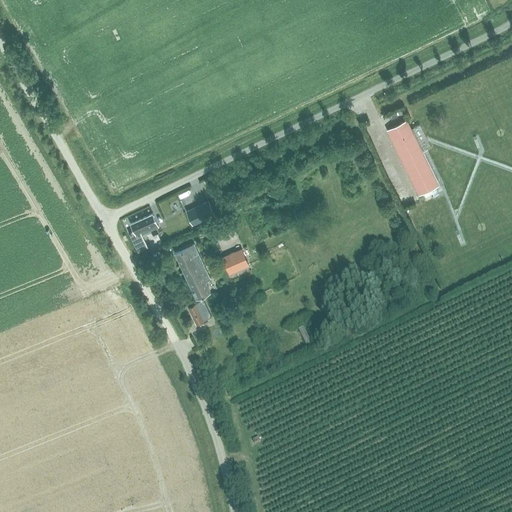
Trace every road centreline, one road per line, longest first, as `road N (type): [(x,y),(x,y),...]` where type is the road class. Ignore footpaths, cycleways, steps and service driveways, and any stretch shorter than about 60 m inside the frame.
road 1 (unclassified): [(106,221),(511,22)]
road 2 (unclassified): [(234,511),(184,353),(106,221)]
road 3 (unclassified): [(106,221),(0,42)]
